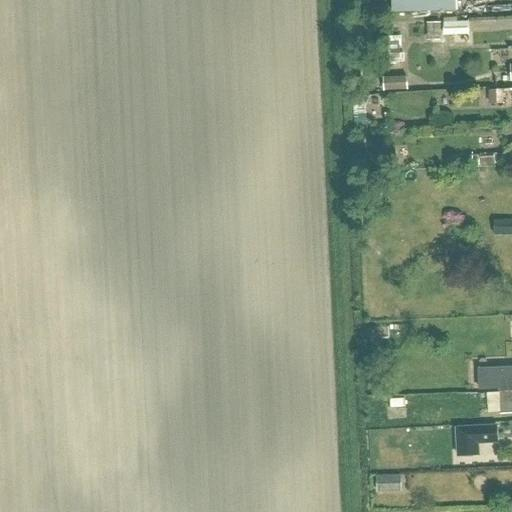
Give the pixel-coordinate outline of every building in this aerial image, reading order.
[(391,0),(392,11),(457,9),(456,0),(391,0)] [(441,38),(442,21),(428,20),(427,38),(441,38)] [(444,35),(468,35),(468,22),(444,22),(444,35)] [(383,92),(407,91),(407,77),(383,78),(383,92)] [(511,221),(495,222),(495,236),(511,235),(511,221)] [(511,367),(497,368),(498,393),(511,392),(511,367)] [(511,392),(498,393),(487,394),(487,408),(499,407),(499,414),(511,413),(511,392)] [(457,428),(458,457),(479,456),(477,427),(457,428)] [(378,476),(378,485),(402,484),(402,476),(378,476)]
